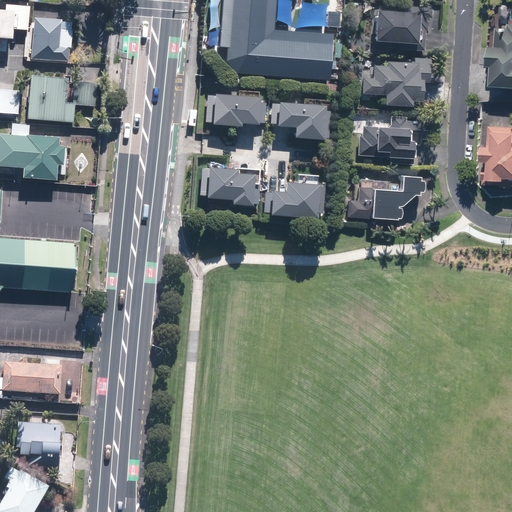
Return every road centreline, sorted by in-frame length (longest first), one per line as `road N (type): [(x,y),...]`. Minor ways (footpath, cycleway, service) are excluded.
road 1 (secondary): [(115,451),(155,0)]
road 2 (residential): [(511,225),(472,216),(455,186),(466,0)]
